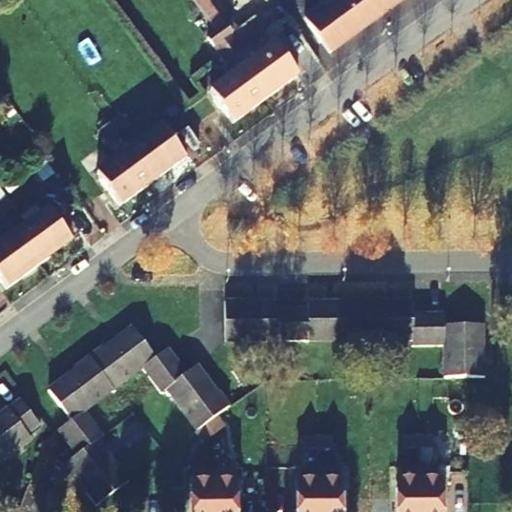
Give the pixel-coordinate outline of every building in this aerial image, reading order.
[(320,0),(326,7),(308,20),(332,53),(381,17),(367,0),(320,0)] [(367,0),(381,17),(404,0),(367,0)] [(214,28),(266,100),(299,77),(274,42),(246,62),(239,51),(243,49),(216,12),(207,19),(214,28)] [(266,100),(214,28),(203,37),(221,62),(226,59),(234,71),(210,88),(235,123),(266,100)] [(127,123),(120,113),(108,121),(116,131),(127,123)] [(116,131),(108,121),(98,129),(105,139),(116,131)] [(186,160),(160,125),(128,148),(154,183),(186,160)] [(128,148),(96,172),(121,207),(154,183),(128,148)] [(13,207),(6,197),(0,201),(0,211),(2,215),(13,207)] [(47,209),(15,232),(40,266),(71,243),(47,209)] [(15,232),(0,242),(0,279),(8,290),(40,266),(15,232)] [(227,300),(226,341),(295,342),(362,342),(414,342),(414,348),(430,349),(446,349),(445,381),(486,381),(486,364),(484,364),(484,329),(446,328),(446,317),(430,317),(415,317),(415,304),(380,304),(380,302),(362,302),(345,302),(345,304),(310,304),(310,310),(295,310),(279,309),(279,303),(244,303),(244,300),(227,300)] [(115,491),(128,481),(99,439),(105,435),(95,422),(87,410),(115,389),(143,369),(152,380),(162,394),(168,389),(198,431),(207,425),(217,417),(230,407),(220,393),(218,394),(198,366),(188,374),(179,361),(170,349),(157,358),(135,326),(106,347),(105,345),(90,355),(76,366),(78,368),(49,388),(72,419),(59,428),(68,441),(77,453),(67,461),(88,488),(86,490),(96,505),(115,491)] [(40,422),(21,396),(0,411),(0,457),(31,435),(28,430),(40,422)] [(217,417),(207,425),(214,435),(225,427),(217,417)] [(196,432),(203,442),(214,435),(207,425),(198,431),(196,432)] [(419,436),(406,436),(406,449),(419,449),(419,436)] [(433,436),(419,436),(419,449),(433,449),(433,436)] [(319,437),(305,437),(305,450),(319,449),(319,437)] [(332,437),(319,437),(319,449),(332,449),(332,437)] [(397,483),(397,511),(419,511),(420,468),(400,469),(400,483),(397,483)] [(438,468),(420,468),(419,511),(441,511),(442,482),(438,482),(438,468)] [(319,511),(319,469),(299,469),(299,483),(296,483),(296,511),(319,511)] [(338,469),(319,469),(319,511),(341,511),(342,483),(338,483),(338,469)] [(190,484),(190,511),(214,511),(214,470),(193,470),(193,484),(190,484)] [(233,470),(214,470),(214,511),(235,511),(236,484),(233,484),(233,470)]
